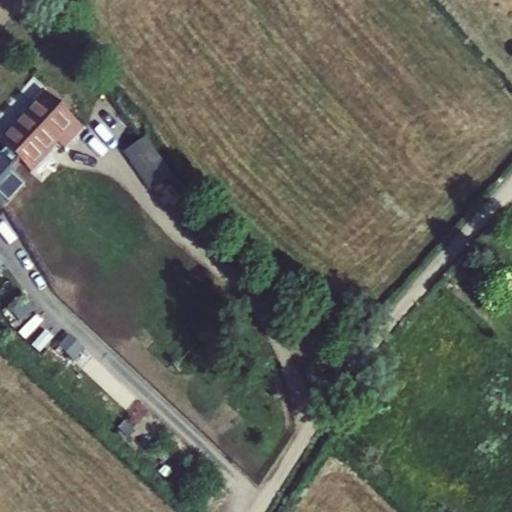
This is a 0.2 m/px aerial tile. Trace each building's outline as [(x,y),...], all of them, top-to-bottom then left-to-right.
[(36,105),(46,94),(49,91),(32,76),(19,91),(32,102),(36,105)] [(32,102),(0,137),(0,144),(33,174),(59,144),(66,150),(85,129),(46,94),(36,105),(32,102)] [(172,175),(146,137),(124,153),(151,191),(172,175)] [(35,310),(26,297),(10,310),(20,322),(35,310)] [(85,349),(69,335),(58,346),(74,361),(85,349)]
